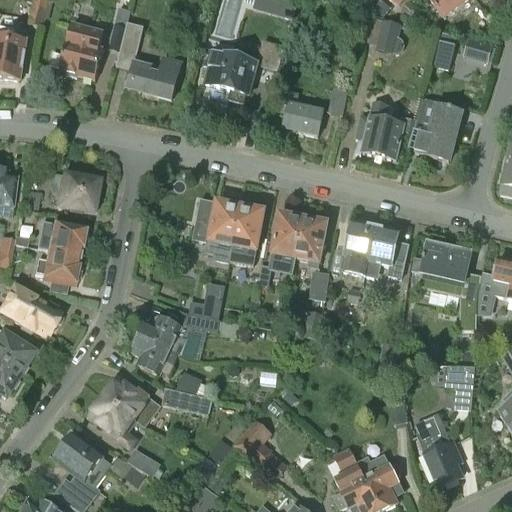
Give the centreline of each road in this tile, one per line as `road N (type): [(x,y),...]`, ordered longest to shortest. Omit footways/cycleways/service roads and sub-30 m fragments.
road 1 (residential): [(0,484),(104,327),(141,144)]
road 2 (residential): [(467,216),(141,144)]
road 3 (residential): [(467,216),(511,55)]
road 4 (residential): [(141,144),(0,125)]
